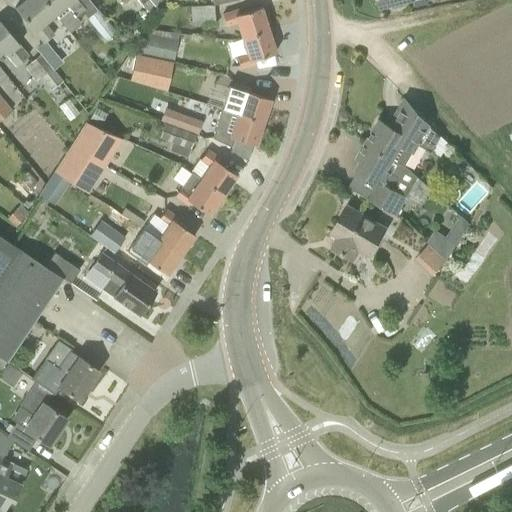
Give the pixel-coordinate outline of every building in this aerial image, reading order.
[(42,0),(24,0),(15,8),(44,43),(54,35),(44,23),(55,14),(42,0)] [(42,0),(55,14),(69,33),(79,25),(79,20),(76,17),(85,9),(77,0),(42,0)] [(378,0),(380,8),(392,5),(393,9),(405,6),(404,2),(411,0),(378,0)] [(192,27),(215,25),(213,5),(191,6),(192,27)] [(239,14),(238,10),(222,14),(226,26),(237,23),(242,38),(268,29),(261,7),(239,14)] [(98,10),(87,19),(104,40),(115,31),(98,10)] [(0,21),(0,53),(4,51),(17,66),(29,56),(18,44),(19,44),(0,21)] [(140,51),(173,58),(178,34),(145,27),(140,51)] [(247,54),(237,57),(240,69),(256,64),(254,59),(276,52),(268,29),(242,38),(247,54)] [(167,87),(171,59),(133,53),(128,81),(167,87)] [(29,63),(40,77),(50,90),(62,80),(40,54),(29,63)] [(225,110),(263,122),(271,99),(249,92),(250,88),(235,83),(231,95),(230,94),(225,110)] [(0,119),(12,110),(0,95),(0,119)] [(165,107),(164,109),(161,119),(197,132),(202,120),(165,107)] [(263,122),(225,110),(222,108),(212,138),(231,147),(234,138),(256,145),(263,122)] [(380,119),(366,143),(406,166),(419,143),(432,151),(441,137),(417,111),(404,134),(380,119)] [(86,122),(69,147),(104,166),(122,138),(86,122)] [(195,136),(164,124),(159,137),(191,149),(195,136)] [(408,167),(406,166),(366,143),(358,158),(362,160),(357,168),(380,182),(370,199),(390,211),(397,215),(403,204),(418,177),(408,167)] [(87,193),(104,166),(69,147),(55,170),(70,181),(87,193)] [(207,150),(200,159),(209,166),(200,179),(223,195),(237,175),(218,162),(220,159),(207,150)] [(70,181),(55,170),(39,194),(54,204),(70,181)] [(191,172),(181,186),(174,196),(188,205),(190,202),(209,215),(223,195),(200,179),(191,172)] [(386,228),(369,218),(348,206),(332,233),(339,237),(333,247),(353,259),(360,248),(370,255),(386,228)] [(168,225),(158,239),(181,255),(195,235),(176,222),(179,218),(165,209),(158,219),(168,225)] [(447,259),(470,223),(461,215),(446,237),(435,229),(428,242),(447,259)] [(89,234),(113,252),(125,235),(101,217),(89,234)] [(0,357),(5,360),(35,318),(13,304),(21,292),(43,307),(62,278),(47,267),(0,235),(0,357)] [(181,255),(158,239),(149,253),(139,246),(132,256),(146,265),(149,262),(167,275),(181,255)] [(47,267),(62,278),(70,283),(79,269),(57,254),(47,267)] [(154,290),(154,291),(103,256),(95,267),(109,277),(102,288),(114,296),(138,313),(138,314),(139,315),(155,291),(154,290)] [(36,381),(53,393),(54,394),(59,386),(79,400),(99,371),(70,352),(60,369),(50,363),(44,373),(40,370),(33,379),(36,381)] [(0,372),(0,377),(6,382),(11,376),(17,381),(22,373),(8,362),(0,372)] [(53,393),(36,381),(20,406),(34,415),(24,429),(49,445),(66,418),(46,404),(53,393)] [(6,476),(11,463),(0,458),(0,511),(1,511),(8,498),(12,500),(20,483),(6,476)]
